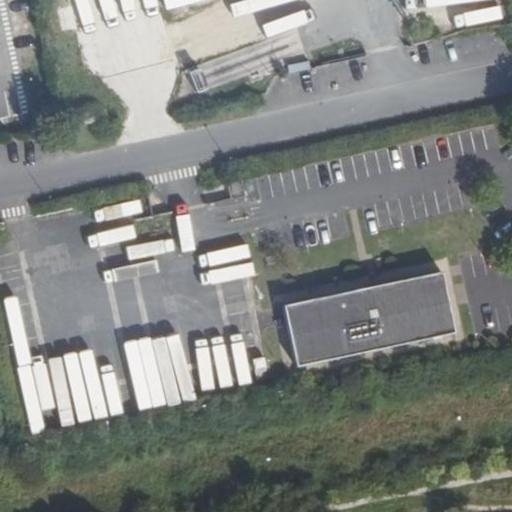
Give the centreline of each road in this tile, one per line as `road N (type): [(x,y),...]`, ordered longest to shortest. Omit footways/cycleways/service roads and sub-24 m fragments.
road 1 (unclassified): [(511,76),(0,187)]
road 2 (unknown): [(181,148),(196,226),(459,165),(511,176)]
